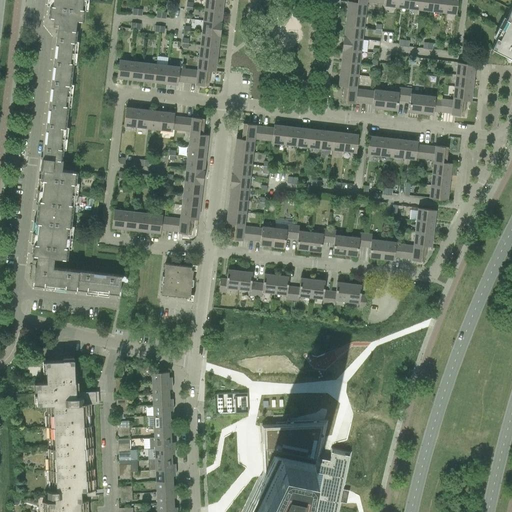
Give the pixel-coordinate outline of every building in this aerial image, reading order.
[(50,0),(48,17),(53,17),(77,20),(83,21),(85,0),(50,0)] [(204,0),(204,9),(223,11),(222,11),(223,0),(204,0)] [(396,0),(396,7),(408,9),(408,0),(396,0)] [(420,0),(408,0),(408,9),(420,10),(420,0)] [(433,0),(420,0),(420,10),(432,11),(433,0)] [(445,0),(433,0),(432,11),(444,13),(445,0)] [(457,0),(445,0),(444,13),(456,14),(457,0)] [(348,1),(346,14),(365,16),(366,3),(353,2),(348,1)] [(511,6),(491,48),(511,58),(511,6)] [(204,9),(202,21),(221,23),(222,23),(221,22),(223,11),(204,9)] [(346,14),(345,26),(363,28),(365,16),(346,14)] [(77,20),(53,17),(53,23),(58,23),(41,169),(42,169),(32,255),(37,255),(36,265),(35,265),(33,285),(119,295),(121,280),(123,280),(123,281),(124,281),(125,281),(126,281),(127,281),(127,280),(128,279),(128,278),(127,277),(126,277),(126,276),(121,276),(121,275),(57,268),(53,267),(54,257),(67,259),(77,172),(62,170),(62,167),(63,159),(62,159),(72,74),(77,30),(75,30),(77,20)] [(202,21),(201,33),(220,35),(220,34),(221,24),(221,23),(202,21)] [(343,37),(343,38),(362,40),(363,28),(345,26),(344,37),(343,37)] [(201,33),(199,45),(218,47),(219,36),(220,36),(220,35),(201,33)] [(342,49),(342,50),(360,52),(362,40),(343,38),(344,38),(342,49)] [(199,45),(198,57),(217,59),(218,47),(199,45)] [(342,50),(341,62),(359,64),(360,52),(342,50)] [(198,57),(197,69),(210,71),(215,71),(217,59),(198,57)] [(129,80),(131,61),(119,60),(117,78),(129,79),(129,80)] [(129,80),(141,81),(143,63),(131,61),(129,80)] [(341,62),(339,74),(357,76),(359,64),(341,62)] [(153,82),(155,64),(143,63),(141,81),(153,82)] [(457,63),(455,75),(474,77),(475,65),(457,63)] [(153,82),(165,84),(167,65),(155,64),(153,82)] [(177,85),(178,82),(179,68),(179,67),(167,65),(165,84),(177,85)] [(178,82),(195,84),(197,70),(179,68),(178,82)] [(197,70),(195,84),(195,85),(208,86),(210,71),(197,69),(197,70)] [(338,86),(343,86),(356,88),(357,76),(339,74),(338,86)] [(455,75),(454,87),(472,89),(474,77),(455,75)] [(355,103),(355,102),(356,89),(356,88),(343,86),(342,102),(355,103)] [(452,99),(465,101),(471,101),(472,89),(454,87),(452,99)] [(398,101),(403,101),(405,88),(399,88),(398,92),(389,91),(387,110),(397,111),(398,101)] [(408,112),(417,113),(419,95),(410,94),(411,89),(405,88),(403,101),(409,102),(408,112)] [(355,102),(372,104),(373,91),(356,89),(355,102)] [(372,108),(387,110),(389,91),(374,89),(373,91),(372,104),(372,108)] [(433,115),(433,111),(435,98),(435,97),(419,95),(417,113),(433,115)] [(433,111),(451,113),(452,101),(435,98),(433,111)] [(452,99),(452,101),(451,113),(451,115),(463,116),(465,101),(452,99)] [(123,125),(136,127),(138,109),(126,107),(123,125)] [(136,127),(148,128),(150,110),(138,109),(136,127)] [(148,128),(160,130),(162,111),(150,110),(148,128)] [(172,131),(173,130),(172,130),(174,117),(174,113),(162,112),(162,111),(160,130),(172,131)] [(173,130),(190,132),(192,117),(191,117),(191,119),(174,117),(172,130),(173,130)] [(192,117),(190,132),(190,133),(202,134),(204,119),(192,117)] [(243,123),(241,139),(254,140),(254,139),(256,126),(256,125),(243,123)] [(273,128),(272,141),(272,143),(284,144),(286,126),(274,125),(273,128)] [(273,128),(256,126),(254,139),(272,141),(273,128)] [(298,127),(286,126),(284,144),(296,146),(298,127)] [(310,129),(298,127),(296,146),(308,147),(310,129)] [(322,130),(310,129),(308,147),(320,148),(322,130)] [(334,131),(322,130),(320,148),(332,150),(334,131)] [(346,133),(334,131),(332,150),(344,151),(346,133)] [(190,133),(188,145),(206,147),(208,135),(202,134),(190,133)] [(346,133),(344,151),(356,153),(358,135),(346,133)] [(367,154),(379,155),(381,137),(369,136),(367,154)] [(379,155),(391,157),(393,138),(382,137),(381,137),(379,155)] [(236,138),(234,151),(253,153),(254,140),(241,139),(236,138)] [(391,157),(403,158),(405,140),(393,138),(391,157)] [(403,158),(415,160),(416,158),(417,145),(418,141),(406,140),(405,140),(403,158)] [(188,145),(187,157),(205,159),(206,147),(188,145)] [(416,158),(433,160),(435,147),(417,145),(416,158)] [(433,160),(433,161),(446,163),(448,147),(435,146),(435,147),(433,160)] [(233,162),(233,163),(251,165),(253,153),(234,151),(233,162)] [(187,157),(186,169),(204,171),(205,160),(205,159),(187,157)] [(433,161),(432,173),(450,176),(451,163),(446,163),(433,161)] [(231,174),(231,175),(250,177),(251,165),(233,163),(232,174),(231,174)] [(186,169),(184,181),(203,183),(202,182),(204,172),(204,171),(186,169)] [(432,173),(430,186),(449,188),(449,187),(448,187),(450,176),(432,173)] [(230,186),(230,187),(248,189),(250,177),(231,175),(232,175),(230,186)] [(184,181),(183,193),(201,195),(202,184),(203,184),(203,183),(184,181)] [(449,188),(430,186),(429,198),(447,200),(449,188)] [(230,187),(229,199),(247,201),(248,189),(230,187)] [(183,193),(181,205),(200,207),(201,195),(183,193)] [(229,199),(227,211),(246,213),(247,201),(229,199)] [(181,205),(180,217),(193,219),(198,220),(200,207),(181,205)] [(417,208),(416,220),(434,222),(436,210),(417,208)] [(123,229),(124,229),(126,211),(114,209),(112,228),(123,229)] [(125,229),(136,230),(138,212),(126,211),(124,229),(125,229)] [(226,223),(231,223),(244,225),(246,213),(227,211),(226,223)] [(147,232),(148,232),(150,214),(138,212),(136,230),(147,232)] [(160,233),(161,230),(162,217),(162,215),(150,214),(148,232),(160,233)] [(161,230),(178,232),(179,219),(162,217),(161,230)] [(179,219),(178,232),(178,233),(191,234),(193,219),(180,217),(179,219)] [(416,220),(415,232),(433,234),(434,222),(416,220)] [(243,239),(251,240),(253,227),(244,226),(244,225),(231,223),(230,239),(242,240),(243,239)] [(286,238),(292,238),(293,226),(287,225),(286,229),(274,228),(272,246),(284,248),(286,238)] [(296,249),(308,250),(311,232),(298,231),(299,226),(293,226),(292,238),(297,239),(296,249)] [(260,245),(272,246),(274,228),(262,227),(262,228),(253,227),(251,240),(260,241),(260,245)] [(322,242),(328,243),(329,230),(323,229),(323,234),(311,232),(308,250),(321,252),(322,242)] [(332,253),(345,255),(347,237),(335,235),(335,230),(329,230),(328,243),(334,243),(332,253)] [(415,232),(413,245),(426,246),(431,247),(433,234),(415,232)] [(358,246),(364,247),(366,234),(360,233),(359,238),(347,237),(345,255),(357,256),(358,246)] [(369,257),(381,259),(383,241),(371,239),(372,235),(366,234),(364,247),(370,248),(369,257)] [(394,257),(403,258),(404,245),(395,244),(396,242),(383,241),(381,259),(393,260),(394,257)] [(404,245),(403,258),(411,259),(411,260),(424,262),(426,246),(413,245),(413,246),(404,245)] [(163,275),(162,275),(161,282),(162,282),(161,294),(187,297),(188,297),(188,295),(190,295),(191,286),(192,286),(193,279),(192,279),(193,269),(191,269),(191,267),(165,263),(163,275)] [(226,288),(238,289),(240,271),(228,269),(226,279),(220,279),(219,292),(225,292),(226,288)] [(249,295),(255,296),(257,283),(251,282),(252,272),(240,271),(238,289),(250,290),(249,295)] [(262,292),(274,293),(276,275),(264,274),(263,284),(257,283),(255,296),(261,296),(262,292)] [(286,299),(292,300),(293,287),(287,286),(289,277),(276,275),(274,293),(286,295),(286,299)] [(298,296),(310,297),(313,279),(300,278),(299,288),(293,287),(292,300),(298,301),(298,296)] [(322,303),(328,304),(330,291),(324,291),(325,281),(313,279),(310,297),(323,299),(322,303)] [(335,300),(347,301),(349,284),(337,282),(335,292),(330,291),(328,304),(334,305),(335,300)] [(349,284),(347,301),(359,303),(359,308),(365,308),(366,296),(360,295),(361,285),(349,284)] [(49,426),(46,427),(50,427),(50,448),(48,448),(48,449),(50,449),(51,470),(48,470),(47,470),(51,470),(52,491),(48,491),(48,498),(55,497),(55,502),(42,502),(42,503),(46,503),(45,511),(87,511),(87,501),(88,501),(88,500),(82,501),(82,496),(88,496),(88,491),(95,490),(93,490),(93,468),(94,468),(92,468),(91,447),(93,447),(93,446),(92,446),(91,425),(92,425),(91,425),(90,404),(95,404),(94,392),(76,393),(74,360),(46,361),(47,383),(37,383),(38,406),(48,405),(49,426)] [(151,373),(152,384),(171,383),(171,378),(168,379),(168,372),(151,373)] [(152,384),(152,395),(169,394),(169,388),(172,388),(171,383),(152,384)] [(247,392),(214,394),(215,414),(248,413),(247,392)] [(152,395),(153,405),(172,405),(172,400),(169,400),(169,394),(152,395)] [(153,405),(153,416),(170,416),(169,410),(172,409),(172,405),(153,405)] [(153,416),(149,417),(149,427),(154,427),(173,426),(173,422),(170,422),(170,416),(153,416)] [(264,471),(262,471),(262,472),(309,482),(302,511),(339,511),(343,498),(352,452),(330,447),(327,461),(323,460),(320,459),(328,421),(274,423),(274,425),(262,426),(264,471)] [(154,427),(154,438),(171,437),(170,431),(173,431),(173,426),(154,427)] [(259,430),(205,433),(208,511),(302,511),(312,464),(260,453),(259,430)] [(154,438),(149,438),(150,449),(154,449),(174,448),(174,443),(171,444),(171,437),(154,438)] [(129,439),(117,439),(118,450),(130,450),(129,439)] [(150,449),(147,449),(148,460),(155,460),(172,459),(171,453),(174,453),(174,448),(154,449),(150,449)] [(155,460),(148,460),(148,471),(155,471),(175,470),(175,465),(172,465),(172,460),(172,459),(155,460)] [(155,471),(156,481),(172,481),(172,475),(175,475),(175,470),(155,471)] [(156,481),(156,492),(176,491),(176,487),(173,487),(172,481),(156,481)] [(156,492),(157,503),(173,502),(173,496),(176,496),(176,491),(156,492)] [(157,503),(157,511),(176,511),(177,509),(174,509),(173,502),(157,503)]
